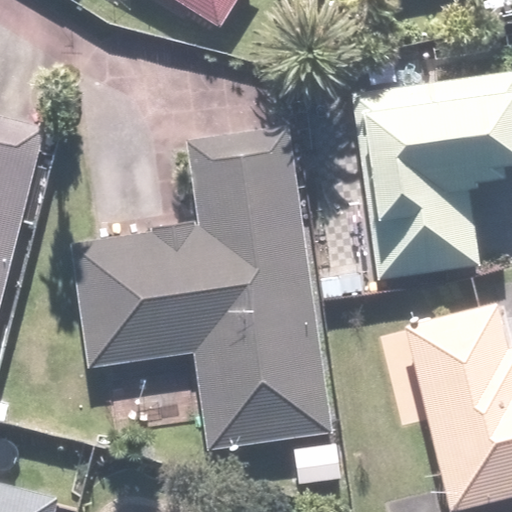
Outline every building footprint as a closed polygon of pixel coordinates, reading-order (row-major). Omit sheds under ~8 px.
[(178,0),(220,27),(237,0),(178,0)] [(506,155),(511,154),(511,67),(357,88),(381,274),(482,261),(471,181),(508,176),(506,155)] [(0,115),(0,317),(45,126),(0,115)] [(295,127),(190,142),(201,223),(74,241),(92,364),(195,349),(209,447),(337,429),(295,127)] [(511,337),(502,299),(410,323),(460,509),(511,494),(511,337)] [(341,440),(295,446),(300,485),(346,478),(341,440)] [(0,473),(0,511),(51,511),(57,489),(0,473)]
